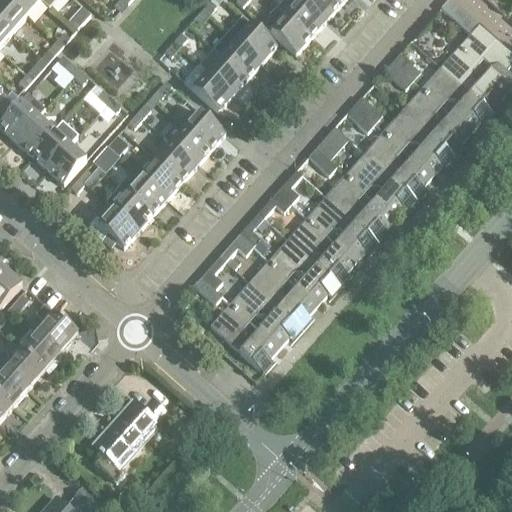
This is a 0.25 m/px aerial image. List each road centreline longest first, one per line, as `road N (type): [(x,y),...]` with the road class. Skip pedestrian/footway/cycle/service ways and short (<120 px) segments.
road 1 (residential): [(138,332),(428,0)]
road 2 (tertiary): [(288,468),(511,217)]
road 3 (residential): [(0,486),(138,332)]
road 4 (residential): [(288,468),(138,332)]
road 5 (residential): [(138,332),(0,211)]
